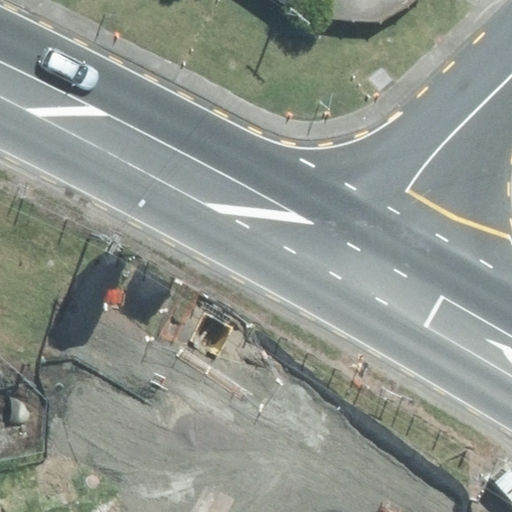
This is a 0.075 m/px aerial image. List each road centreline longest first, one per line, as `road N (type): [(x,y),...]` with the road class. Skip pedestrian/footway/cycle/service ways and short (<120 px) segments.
road 1 (primary): [(0,79),(361,270)]
road 2 (tertiary): [(361,270),(406,196),(511,81)]
road 3 (primary): [(361,270),(511,359)]
